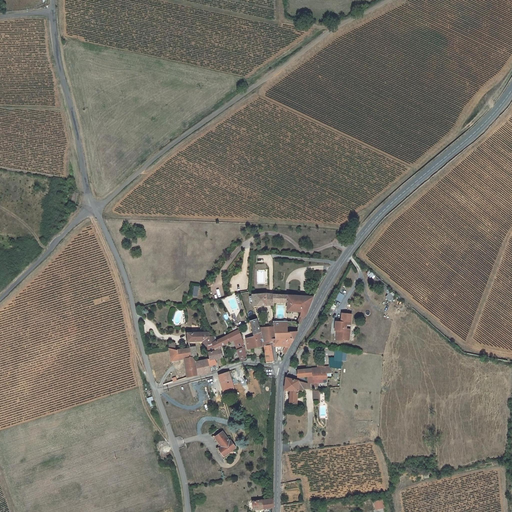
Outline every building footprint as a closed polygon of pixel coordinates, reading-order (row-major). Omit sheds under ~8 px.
[(222,284),(213,285),(214,298),(224,296),(222,284)] [(275,293),(254,291),(255,304),(275,305),(275,302),(275,293)] [(341,302),(345,295),(340,292),(336,299),(341,302)] [(313,300),(313,296),(275,293),(275,302),(289,302),(289,311),(303,312),(302,316),(306,317),(313,300)] [(351,324),(352,314),(342,313),(341,322),(336,322),(335,330),(338,330),(337,340),(343,340),(348,340),(349,330),(346,329),(346,323),(351,324)] [(248,347),(262,345),(262,338),(262,327),(261,323),(260,320),(249,323),(250,325),(252,324),(255,336),(246,338),(248,347)] [(276,325),(276,338),(296,338),(299,330),(287,330),(288,321),(275,321),(276,325)] [(271,344),(274,343),(272,338),(276,338),(276,325),(270,326),(262,327),(262,338),(262,345),(263,345),(271,344)] [(218,340),(221,346),(234,341),(242,338),(239,329),(228,335),(218,340)] [(213,343),(217,340),(215,334),(212,335),(211,331),(189,332),(190,341),(203,340),(206,346),(213,343)] [(234,341),(238,351),(245,348),(242,338),(234,341)] [(296,338),(276,338),(272,338),(274,343),(274,346),(291,346),(296,338)] [(216,350),(213,343),(206,346),(208,357),(207,357),(212,370),(219,368),(213,359),(221,355),(218,349),(216,350)] [(273,361),(271,344),(263,345),(265,361),(273,361)] [(171,350),(169,350),(170,363),(183,360),(188,377),(199,374),(194,361),(193,359),(191,348),(175,350),(171,350)] [(245,348),(238,351),(242,360),(248,359),(245,348)] [(334,360),(346,361),(347,351),(335,350),(334,360)] [(207,357),(194,361),(199,374),(212,370),(207,357)] [(316,388),(320,388),(320,378),(328,378),(328,371),(324,371),(324,367),(298,370),(298,375),(315,374),(316,388)] [(219,375),(224,391),(234,387),(229,371),(219,375)] [(298,392),(299,380),(299,379),(286,377),(285,390),(290,390),(291,403),(298,403),(298,392)] [(304,389),(305,388),(305,387),(308,387),(311,387),(312,388),(312,387),(312,383),(299,380),(298,392),(300,392),(301,389),(304,389)] [(312,390),(313,399),(320,399),(320,390),(312,390)] [(236,445),(231,439),(230,440),(223,430),(216,436),(223,445),(220,448),(225,454),(230,451),(236,445)] [(223,445),(216,436),(215,434),(212,436),(220,445),(217,447),(224,458),(231,452),(230,451),(225,454),(220,448),(223,445)] [(252,501),(253,509),(273,508),(273,499),(252,501)] [(385,508),(383,500),(374,501),(375,510),(385,508)]
